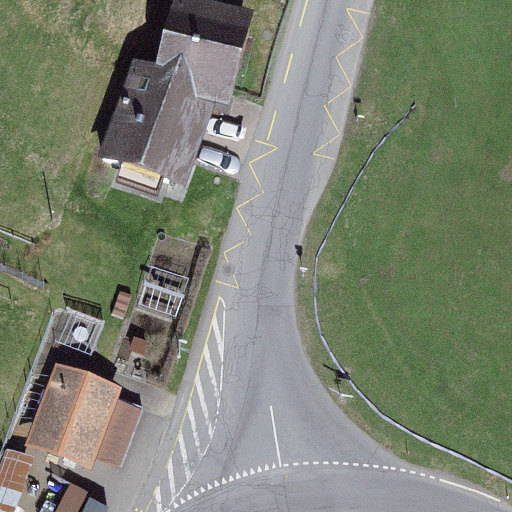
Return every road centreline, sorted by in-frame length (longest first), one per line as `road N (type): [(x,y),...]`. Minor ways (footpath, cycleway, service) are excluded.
road 1 (tertiary): [(337,0),(264,293),(280,503)]
road 2 (tertiary): [(280,503),(370,498),(431,511)]
